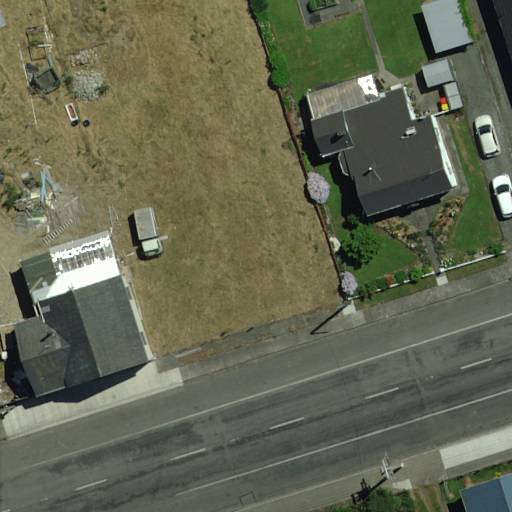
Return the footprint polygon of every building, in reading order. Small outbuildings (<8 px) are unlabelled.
[(511,0),(502,0),(511,32),(511,0)] [(482,2),(433,5),(437,62),(486,59),(482,2)] [(413,105),(323,128),(338,185),(360,179),(371,221),(470,196),(456,142),(425,150),(413,105)] [(169,382),(138,282),(70,303),(58,264),(26,274),(45,335),(27,340),(52,418),(169,382)] [(511,511),(511,474),(464,490),(471,511),(511,511)]
